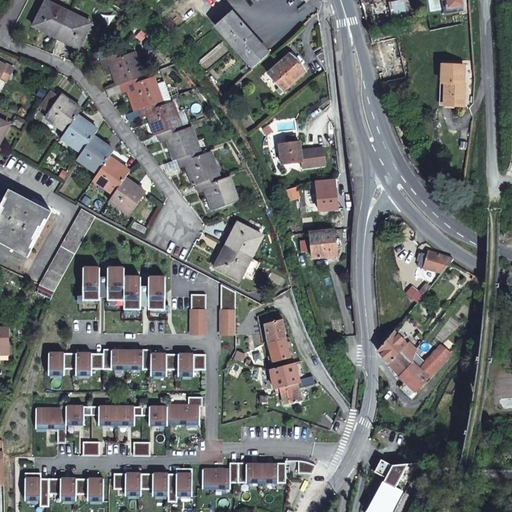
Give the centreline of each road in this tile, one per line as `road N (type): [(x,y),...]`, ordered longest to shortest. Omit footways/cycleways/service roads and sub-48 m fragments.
road 1 (tertiary): [(393,173),(366,222),(362,278),(373,365),(369,404),(346,462)]
road 2 (residential): [(0,34),(62,62),(100,99),(177,197),(178,230)]
road 3 (residential): [(487,0),(502,202)]
road 4 (secondary): [(393,173),(369,124),(340,0)]
road 5 (residential): [(40,463),(171,463),(212,448)]
road 6 (secondary): [(511,264),(448,233),(393,173)]
road 7 (residential): [(72,338),(215,341)]
road 8 (residential): [(212,448),(327,450),(346,462)]
road 9 (residential): [(403,511),(431,474),(470,458),(511,463)]
